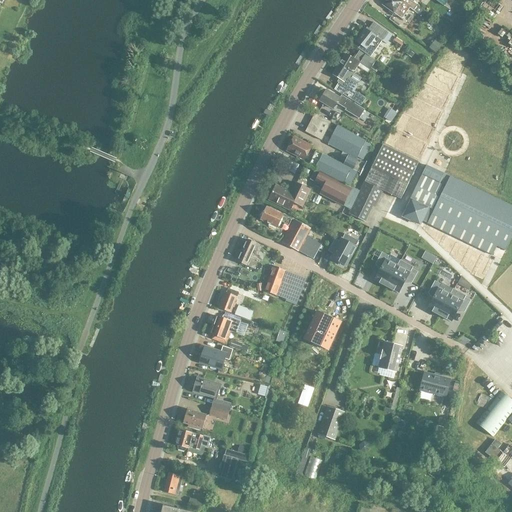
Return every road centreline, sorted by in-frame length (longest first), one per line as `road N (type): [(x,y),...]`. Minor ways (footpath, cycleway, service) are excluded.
road 1 (unclassified): [(232,226),(474,356),(511,352)]
road 2 (tertiary): [(141,511),(201,300),(232,226)]
road 3 (tertiary): [(232,226),(295,98),(358,0)]
road 4 (unknown): [(511,306),(439,228),(401,206),(382,211),(346,286)]
